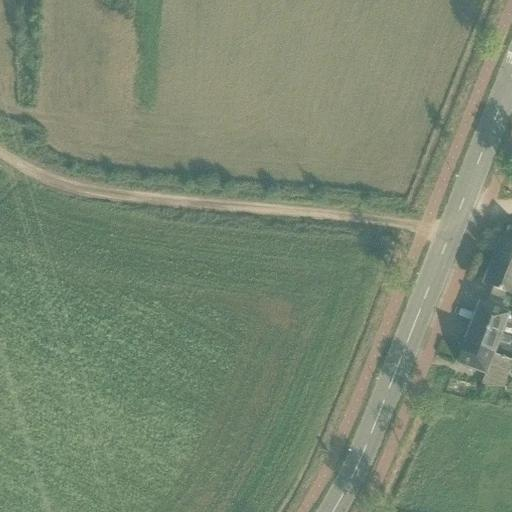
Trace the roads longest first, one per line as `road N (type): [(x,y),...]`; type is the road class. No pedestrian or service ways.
road 1 (tertiary): [(332,511),(511,85)]
road 2 (track): [(0,151),(74,187),(112,195),(423,229)]
